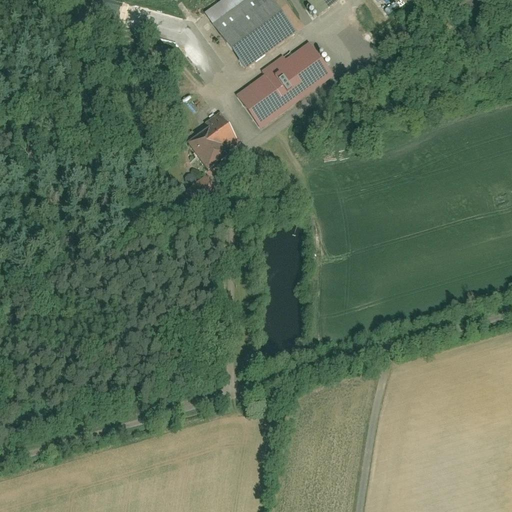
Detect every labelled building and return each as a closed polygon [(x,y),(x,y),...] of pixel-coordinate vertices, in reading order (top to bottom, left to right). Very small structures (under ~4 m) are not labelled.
[(297,34),(272,0),(223,0),(204,14),(246,71),(297,34)] [(339,0),(302,0),(315,17),(339,0)] [(400,10),(394,0),(389,0),(386,2),(393,14),(400,10)] [(334,78),(309,44),(286,61),(283,57),(262,72),(265,76),(236,97),(261,131),(334,78)] [(207,174),(231,156),(228,152),(238,145),(219,119),(185,144),(207,174)] [(216,192),(204,177),(181,195),(193,210),(216,192)]
